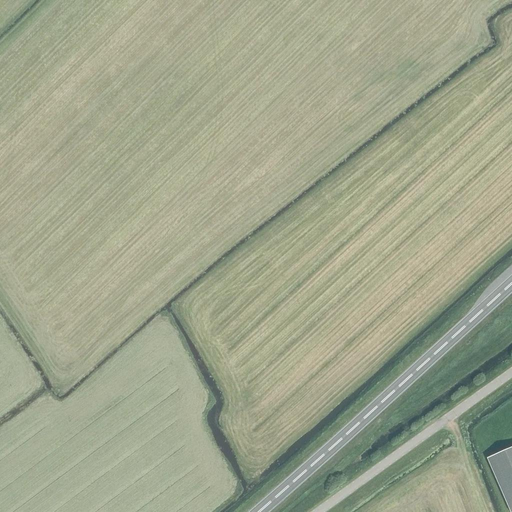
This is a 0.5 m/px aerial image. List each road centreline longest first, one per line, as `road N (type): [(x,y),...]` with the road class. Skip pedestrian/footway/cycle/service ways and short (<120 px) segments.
road 1 (primary): [(258,511),(511,282)]
road 2 (unclassified): [(318,511),(511,373)]
